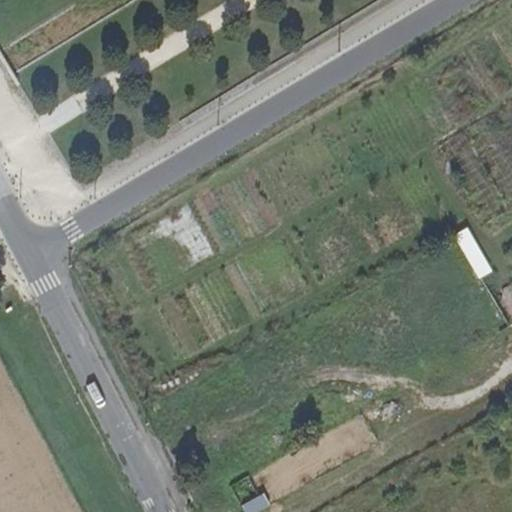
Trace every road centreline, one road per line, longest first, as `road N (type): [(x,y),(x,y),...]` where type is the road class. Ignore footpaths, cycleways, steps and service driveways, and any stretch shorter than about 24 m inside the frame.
road 1 (residential): [(458,0),(28,254)]
road 2 (tertiary): [(28,254),(160,511)]
